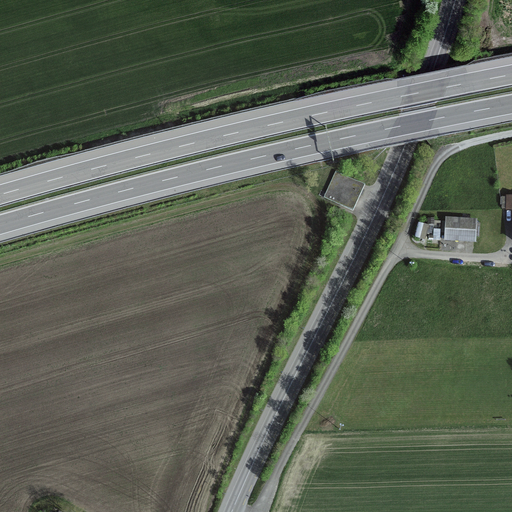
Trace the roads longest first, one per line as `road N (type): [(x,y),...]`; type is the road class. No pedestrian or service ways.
road 1 (secondary): [(457,0),(389,183),(231,511)]
road 2 (motorway): [(511,74),(0,194)]
road 3 (motorway): [(0,224),(253,159),(511,105)]
road 4 (track): [(210,511),(317,235),(312,204),(281,186),(204,204)]
road 5 (track): [(396,253),(451,147),(511,135)]
